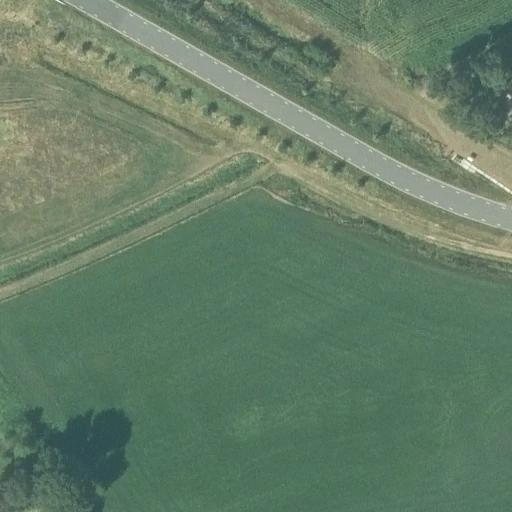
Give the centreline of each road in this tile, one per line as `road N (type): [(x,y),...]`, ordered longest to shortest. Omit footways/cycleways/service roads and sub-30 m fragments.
road 1 (tertiary): [(511,220),(382,170),(83,0)]
road 2 (track): [(511,174),(400,110)]
